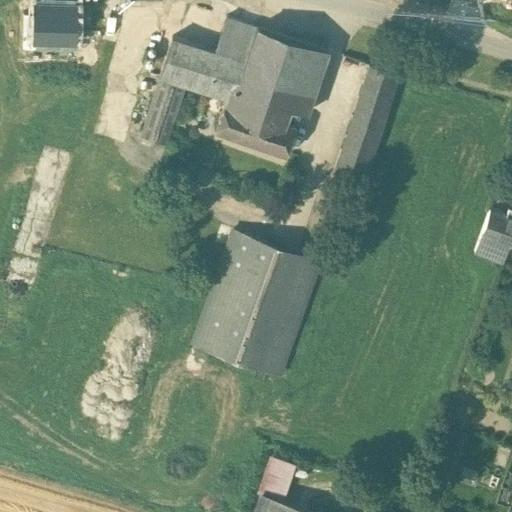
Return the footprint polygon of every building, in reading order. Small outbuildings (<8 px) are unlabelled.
[(327,49),(263,28),(226,15),(214,50),(171,36),(159,75),(159,76),(184,83),(226,96),(229,87),(288,107),(306,112),(327,49)] [(370,64),(336,159),(366,170),(375,147),(400,75),(370,64)] [(184,83),(159,76),(140,134),(165,142),(184,83)] [(288,107),(229,87),(226,96),(215,128),(264,145),(285,152),(293,124),(283,121),(288,107)] [(511,215),(489,207),(480,232),(508,242),(511,243),(511,215)] [(319,259),(233,228),(192,342),(279,373),(319,259)] [(508,242),(480,232),(472,252),(501,262),(508,242)] [(454,404),(446,424),(445,423),(420,487),(436,494),(469,410),(454,404)] [(259,475),(288,482),(293,458),(265,451),(259,475)] [(313,511),(260,493),(252,511),(313,511)]
